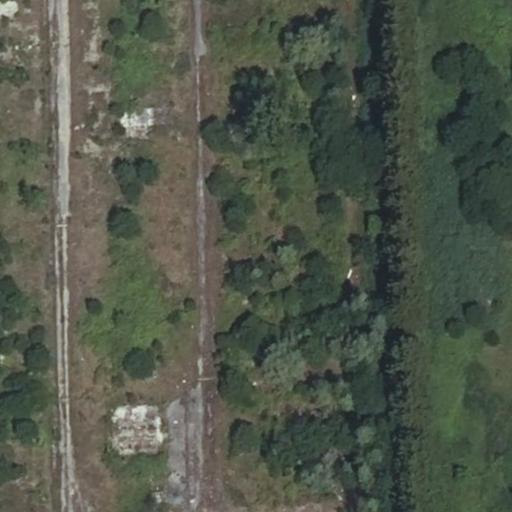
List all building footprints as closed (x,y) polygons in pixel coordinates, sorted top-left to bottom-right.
[(19,3),(0,3),(0,22),(19,22),(19,3)] [(153,129),(152,110),(129,110),(129,130),(153,129)] [(338,394),(337,358),(292,359),(293,396),(338,394)] [(119,392),(120,408),(163,406),(162,384),(145,385),(145,391),(119,392)] [(120,408),(110,409),(112,463),(165,460),(163,406),(120,408)] [(315,458),(314,444),(298,445),(300,459),(315,458)]
